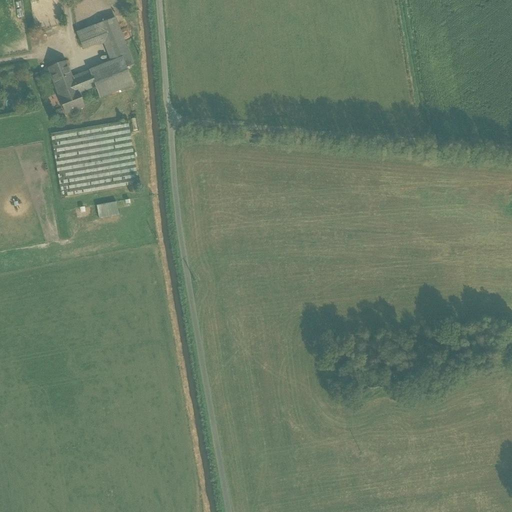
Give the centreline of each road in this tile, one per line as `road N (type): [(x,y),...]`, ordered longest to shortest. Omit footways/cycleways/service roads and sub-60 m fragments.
road 1 (track): [(229,511),(178,222),(169,120)]
road 2 (unclassified): [(169,120),(511,149)]
road 3 (unclassified): [(169,120),(158,0)]
